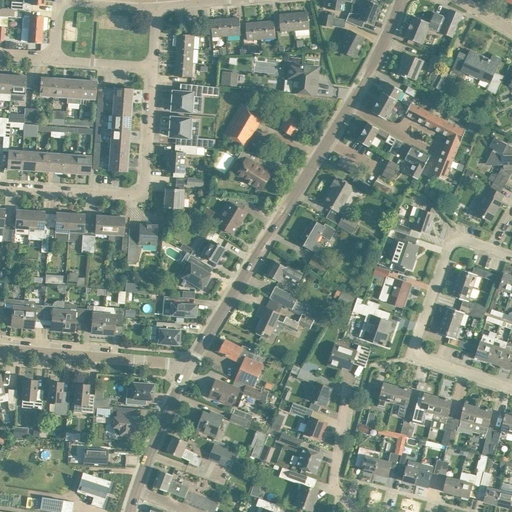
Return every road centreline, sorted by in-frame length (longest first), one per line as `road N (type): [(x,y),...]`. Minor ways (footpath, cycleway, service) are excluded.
road 1 (residential): [(0,186),(137,194),(152,66)]
road 2 (unclassified): [(189,365),(327,140)]
road 3 (residential): [(0,349),(189,365)]
road 4 (residential): [(358,511),(331,485),(357,368)]
road 5 (unclassified): [(131,511),(189,365)]
road 6 (residential): [(488,249),(452,237),(415,350)]
